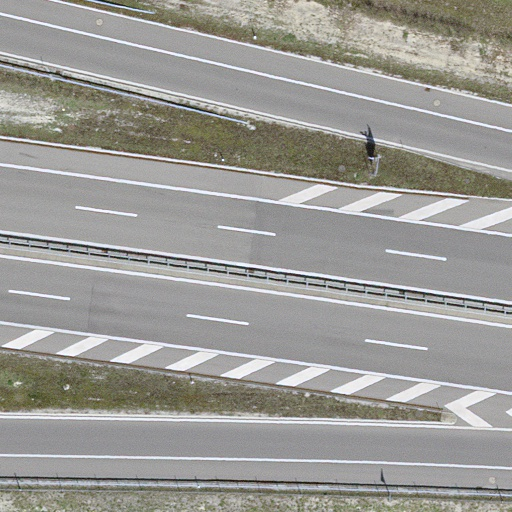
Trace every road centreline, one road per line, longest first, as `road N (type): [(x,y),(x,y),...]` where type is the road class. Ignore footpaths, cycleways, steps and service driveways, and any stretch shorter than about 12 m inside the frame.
road 1 (motorway): [(511,147),(0,31)]
road 2 (motorway): [(511,269),(0,196)]
road 3 (motorway): [(0,289),(511,360)]
road 4 (motorway): [(0,440),(511,451)]
